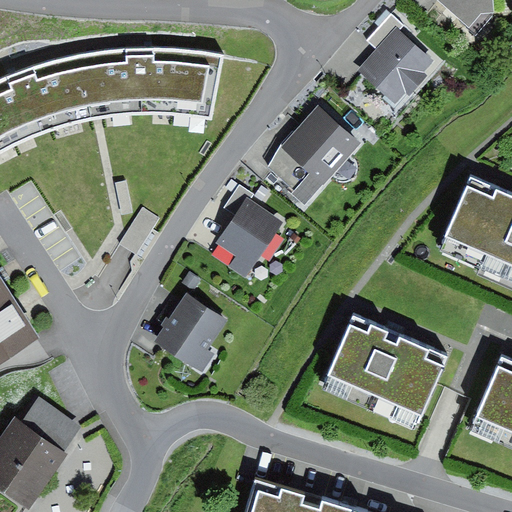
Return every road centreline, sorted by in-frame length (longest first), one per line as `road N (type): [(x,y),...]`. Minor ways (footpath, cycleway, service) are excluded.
road 1 (residential): [(315,46),(204,188),(157,263),(117,331),(110,388)]
road 2 (residential): [(147,463),(174,429),(206,417),(511,511)]
road 3 (residential): [(29,0),(281,16),(315,46)]
road 4 (residential): [(0,219),(110,388)]
